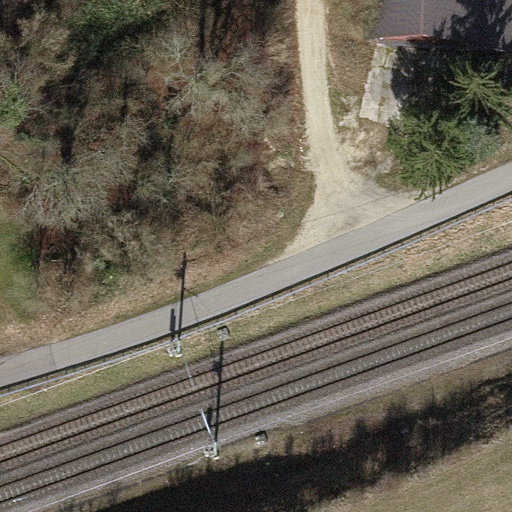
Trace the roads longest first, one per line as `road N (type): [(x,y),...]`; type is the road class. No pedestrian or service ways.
road 1 (track): [(511,170),(123,345),(0,373)]
road 2 (track): [(323,0),(338,248)]
